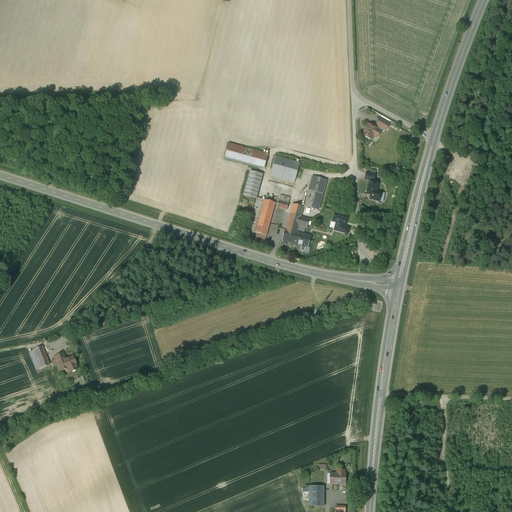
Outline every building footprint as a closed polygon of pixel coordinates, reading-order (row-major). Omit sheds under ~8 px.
[(379,120),(376,125),(386,131),(389,125),(379,120)] [(377,129),(368,125),(362,135),(365,136),(365,137),(369,140),(370,140),(371,140),(374,135),(376,136),(375,136),(378,138),(381,132),(377,130),(377,129)] [(268,155),(228,144),(224,158),(249,165),(264,169),(268,155)] [(299,164),(275,157),(271,173),(295,180),(299,164)] [(262,175),(250,171),(244,196),(256,199),(262,175)] [(295,180),(271,173),(270,177),(294,183),(295,180)] [(366,173),(365,179),(371,181),(374,181),(375,175),(366,173)] [(327,180),(312,176),(304,206),(318,210),(327,180)] [(369,182),(367,195),(371,195),(370,199),(379,201),(381,193),(377,192),(377,191),(378,184),(369,182)] [(290,198),(280,196),(277,208),(287,210),(290,198)] [(275,203),(257,198),(257,199),(248,231),(257,234),(260,234),(266,236),(275,203)] [(304,207),(292,204),(283,241),(294,244),(297,233),(298,226),(306,228),(309,219),(301,217),(304,207)] [(337,223),(334,230),(347,234),(349,229),(344,228),(347,218),(334,215),(332,222),(337,223)] [(297,233),(294,244),(301,246),(306,247),(309,236),(297,233)] [(43,350),(31,355),(38,373),(49,368),(43,350)] [(66,355),(55,358),(61,375),(70,372),(70,375),(78,372),(77,371),(80,370),(75,357),(68,360),(66,355)] [(338,474),(332,474),(332,486),(348,487),(348,471),(338,471),(338,474)] [(326,487),(309,487),(309,507),(325,507),(326,487)]
